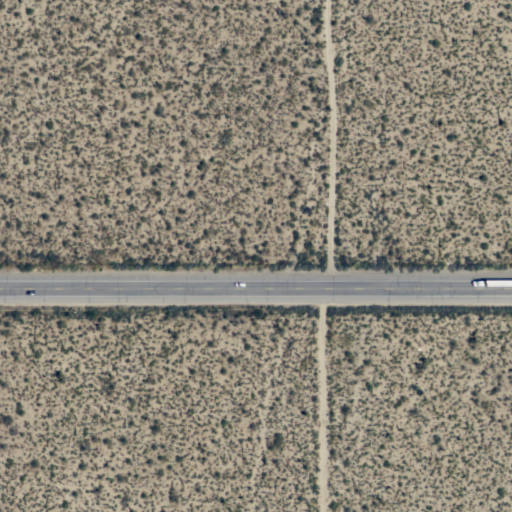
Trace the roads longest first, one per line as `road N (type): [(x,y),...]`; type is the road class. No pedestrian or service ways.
road 1 (trunk): [(0,288),(511,289)]
road 2 (track): [(340,289),(341,0)]
road 3 (residential): [(340,289),(309,370),(310,511)]
